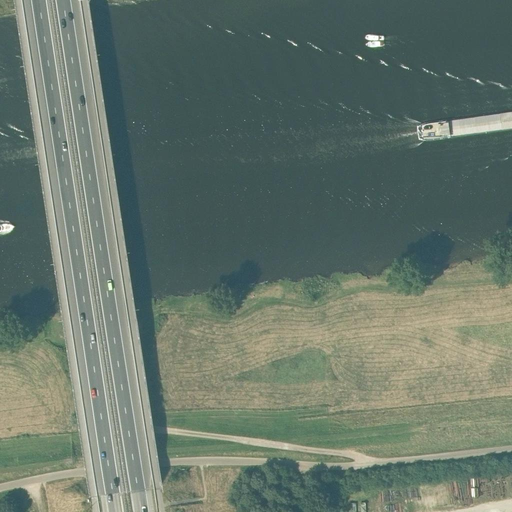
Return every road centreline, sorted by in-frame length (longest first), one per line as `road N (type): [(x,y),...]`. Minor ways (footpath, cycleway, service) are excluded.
road 1 (motorway): [(141,511),(63,0)]
road 2 (motorway): [(39,0),(115,511)]
road 3 (unclassified): [(0,488),(161,463),(355,466),(511,450)]
road 4 (track): [(165,430),(356,455),(368,465)]
